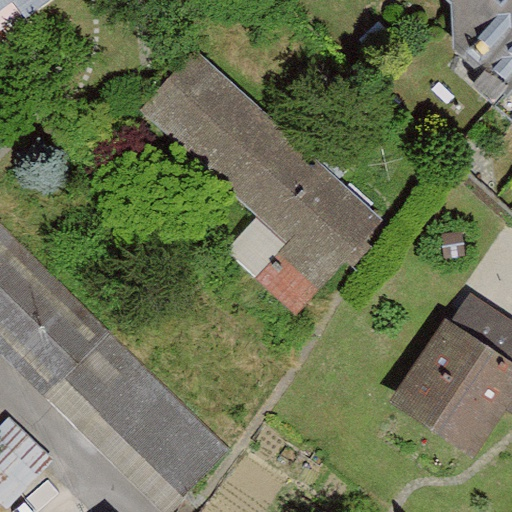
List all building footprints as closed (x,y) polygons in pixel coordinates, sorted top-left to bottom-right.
[(0,0),(0,18),(23,0),(0,0)] [(511,0),(457,0),(463,5),(459,47),(511,97),(511,0)] [(201,63),(152,116),(301,244),(269,282),(309,317),(387,225),(201,63)] [(173,511),(228,456),(0,237),(0,354),(164,511),(173,511)] [(511,325),(472,297),(398,402),(481,460),(511,415),(511,325)] [(5,417),(0,423),(0,492),(14,502),(51,449),(5,417)]
